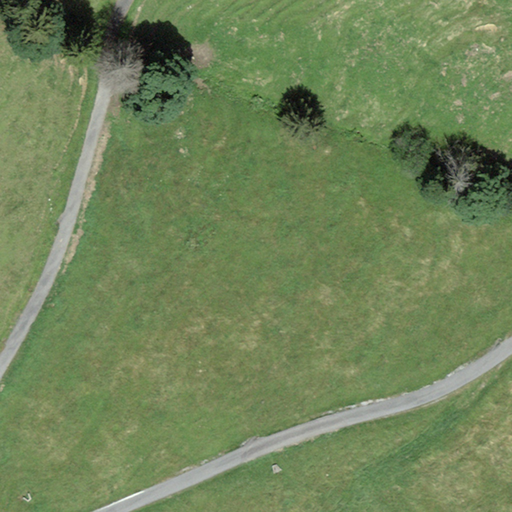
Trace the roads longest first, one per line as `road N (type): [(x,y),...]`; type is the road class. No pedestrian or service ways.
road 1 (unclassified): [(111,511),(227,458),(411,402),(511,348)]
road 2 (unclassified): [(0,370),(54,262),(127,0)]
